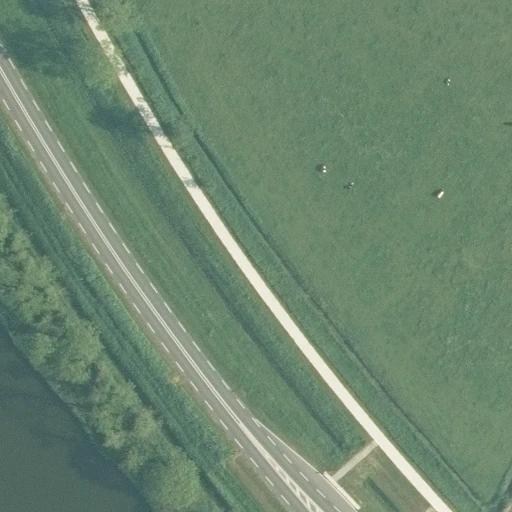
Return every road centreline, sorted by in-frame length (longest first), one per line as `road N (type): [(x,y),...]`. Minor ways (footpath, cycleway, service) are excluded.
road 1 (secondary): [(236,420),(135,285),(0,72)]
road 2 (secondary): [(332,511),(248,423),(236,420)]
